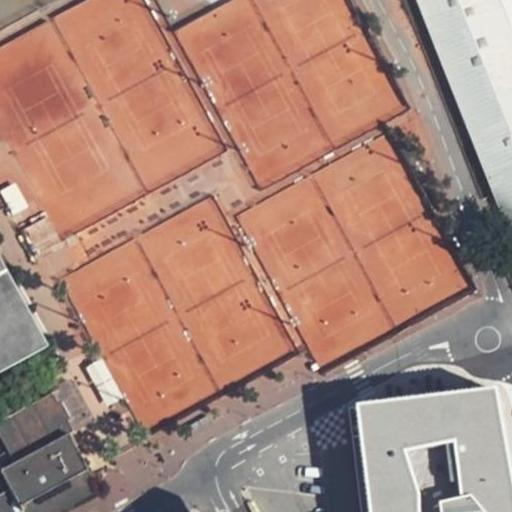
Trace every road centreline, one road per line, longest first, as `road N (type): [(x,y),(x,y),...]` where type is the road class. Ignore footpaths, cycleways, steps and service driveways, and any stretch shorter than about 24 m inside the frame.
road 1 (unclassified): [(503,317),(416,347),(223,451),(212,475),(134,511)]
road 2 (unclassified): [(380,0),(430,91),(503,317)]
